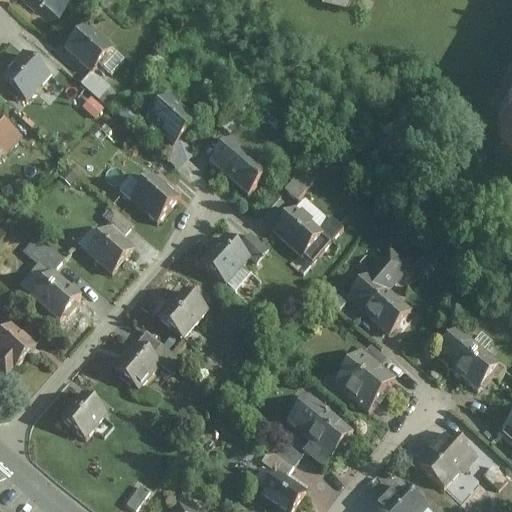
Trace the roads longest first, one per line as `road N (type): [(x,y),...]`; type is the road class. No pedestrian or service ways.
road 1 (residential): [(0,453),(208,209)]
road 2 (residential): [(337,511),(425,399)]
